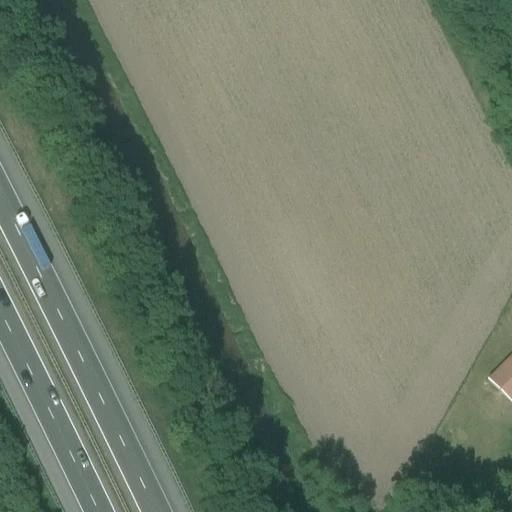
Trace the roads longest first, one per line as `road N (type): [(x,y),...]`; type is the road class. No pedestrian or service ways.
road 1 (motorway): [(154,511),(0,191)]
road 2 (motorway): [(0,315),(97,511)]
